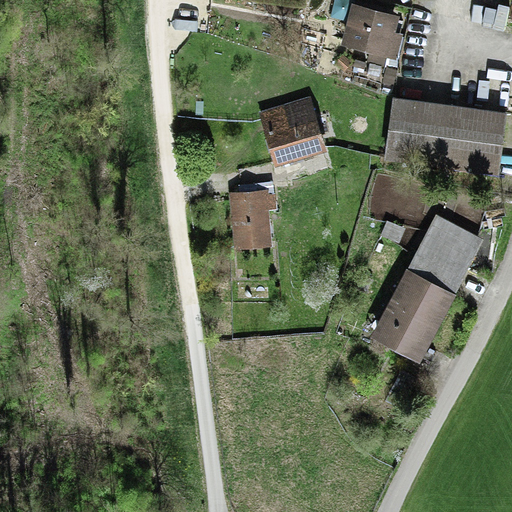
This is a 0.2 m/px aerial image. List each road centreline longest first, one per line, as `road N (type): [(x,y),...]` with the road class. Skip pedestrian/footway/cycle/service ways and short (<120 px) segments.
road 1 (residential): [(156,0),(172,191),(217,511)]
road 2 (residential): [(391,511),(511,267)]
